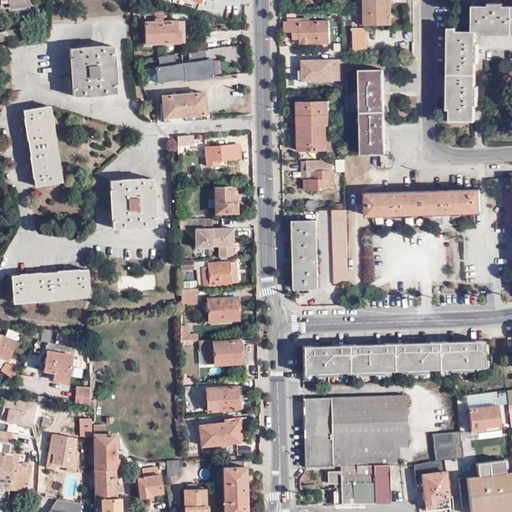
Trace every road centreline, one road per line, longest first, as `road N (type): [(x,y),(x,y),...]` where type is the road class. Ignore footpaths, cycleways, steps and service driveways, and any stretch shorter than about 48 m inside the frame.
road 1 (residential): [(424,0),(430,156),(511,155)]
road 2 (unclassified): [(276,328),(511,316)]
road 3 (tertiary): [(276,328),(266,261),(264,124)]
road 4 (tertiary): [(278,511),(276,328)]
road 5 (tertiary): [(264,124),(261,0)]
